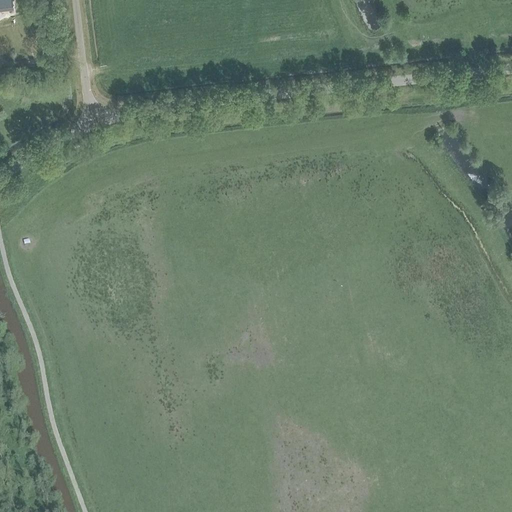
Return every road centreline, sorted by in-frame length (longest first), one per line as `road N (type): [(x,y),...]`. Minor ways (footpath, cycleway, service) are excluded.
road 1 (tertiary): [(95,122),(511,69)]
road 2 (unclassified): [(95,122),(75,0)]
